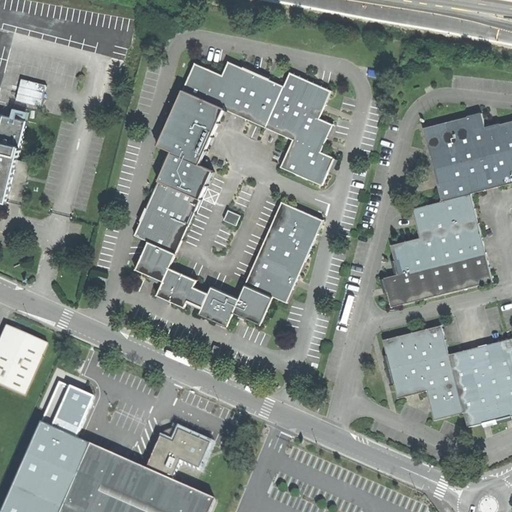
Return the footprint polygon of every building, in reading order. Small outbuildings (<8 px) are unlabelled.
[(195,64),(183,92),(225,110),(228,111),(248,120),(251,122),(263,127),(266,128),(278,100),(284,86),(229,62),(223,76),(195,64)] [(290,73),(284,86),(278,100),(320,118),(332,92),(290,73)] [(159,147),(172,153),(200,165),(208,149),(219,123),(225,110),(183,92),(159,147)] [(334,124),(320,118),(278,100),(266,128),(268,129),(280,134),(294,140),(322,152),(334,124)] [(472,194),(501,187),(486,128),(482,113),(424,128),(442,202),(472,194)] [(0,202),(6,203),(25,121),(0,114),(0,202)] [(501,187),(511,184),(511,121),(486,128),(501,187)] [(335,158),(322,152),(294,140),(288,153),(282,166),(281,168),(323,186),(335,158)] [(135,236),(149,242),(177,254),(177,253),(183,240),(195,212),(213,171),(200,165),(172,153),(135,236)] [(479,223),(472,194),(442,202),(413,209),(420,238),(479,223)] [(274,298),(288,304),(324,221),(282,203),(246,285),(274,298)] [(229,211),(225,221),(237,226),(241,216),(229,211)] [(487,253),(479,223),(420,238),(391,246),(399,275),(487,253)] [(136,270),(164,283),(171,268),(177,254),(149,242),(136,270)] [(494,282),(487,253),(399,275),(384,278),(392,308),(494,282)] [(186,309),(189,302),(195,288),(199,280),(171,268),(164,283),(158,297),(186,309)] [(261,326),(274,298),(246,285),(240,299),(234,314),(261,326)] [(228,327),(234,314),(240,299),(212,287),(209,294),(203,308),(200,315),(228,327)] [(196,305),(203,308),(209,294),(195,288),(189,302),(196,305)] [(0,342),(0,385),(26,397),(49,345),(30,337),(7,326),(0,342)] [(443,326),(384,340),(391,369),(450,354),(443,326)] [(511,350),(509,339),(450,354),(465,413),(469,427),(511,416),(511,350)] [(210,356),(216,359),(220,347),(215,345),(210,356)] [(465,413),(450,354),(391,369),(395,384),(399,399),(427,392),(435,421),(465,413)] [(41,421),(78,438),(96,396),(60,379),(41,421)] [(60,511),(90,444),(78,438),(41,421),(39,420),(0,511),(60,511)] [(163,430),(146,469),(174,481),(182,461),(201,470),(213,444),(194,436),(174,427),(163,430)] [(211,511),(217,500),(174,481),(146,469),(90,444),(60,511),(211,511)]
